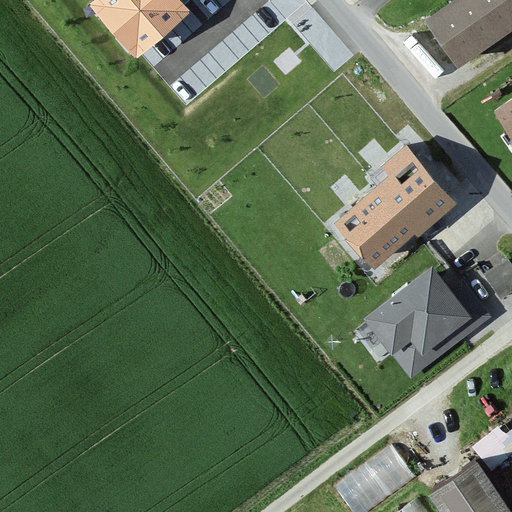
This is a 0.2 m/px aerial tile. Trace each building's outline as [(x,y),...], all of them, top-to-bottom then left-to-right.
[(179,0),(95,0),(90,5),(137,59),(191,12),(179,0)] [(511,25),(511,0),(459,0),(429,21),(458,63),(511,25)] [(511,105),(501,113),(511,129),(511,105)] [(458,203),(410,154),(338,224),(377,264),(413,228),(423,238),(458,203)] [(511,288),(511,263),(506,255),(485,271),(503,295),(511,288)] [(431,258),(363,310),(412,374),(491,314),(461,275),(451,283),(431,258)] [(471,437),(489,462),(511,445),(511,431),(502,416),(471,437)] [(367,511),(415,478),(391,445),(335,485),(354,511),(367,511)] [(511,511),(511,503),(476,450),(427,483),(445,511),(511,511)] [(428,511),(419,497),(396,511),(428,511)]
